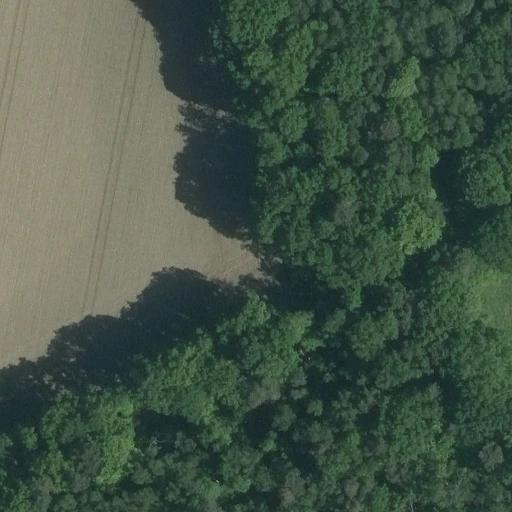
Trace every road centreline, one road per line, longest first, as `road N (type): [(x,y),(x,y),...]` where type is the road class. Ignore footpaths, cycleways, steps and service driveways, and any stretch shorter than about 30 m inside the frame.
road 1 (track): [(0,505),(511,206)]
road 2 (track): [(419,259),(472,362),(468,382),(388,511)]
